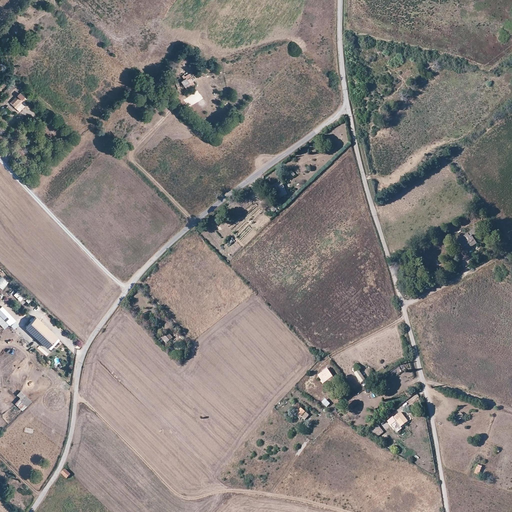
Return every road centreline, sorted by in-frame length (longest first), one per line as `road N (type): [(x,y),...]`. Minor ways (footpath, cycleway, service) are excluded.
road 1 (unclassified): [(27,511),(67,445),(77,369),(93,332),(127,289),(197,218),(347,108)]
road 2 (unclassified): [(347,108),(423,381),(446,511)]
road 3 (track): [(74,398),(190,499),(245,491),(340,511)]
road 4 (track): [(0,158),(127,289)]
road 5 (track): [(509,250),(401,303)]
